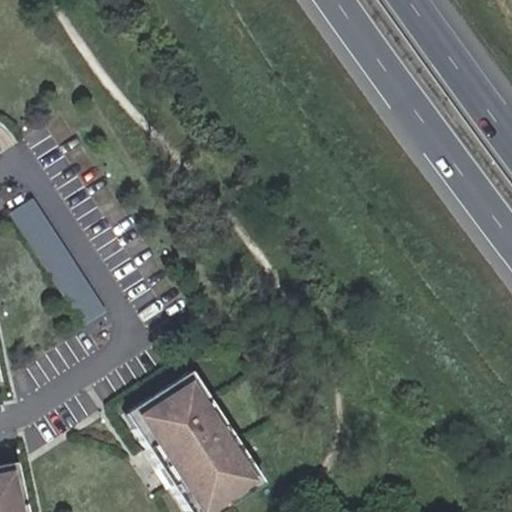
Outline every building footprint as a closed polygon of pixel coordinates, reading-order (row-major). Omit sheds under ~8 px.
[(31,196),(9,211),(82,323),(104,309),(31,196)] [(199,386),(191,370),(184,374),(193,389),(199,386)] [(184,374),(129,405),(138,420),(131,424),(179,509),(186,505),(189,511),(212,511),(250,491),(241,474),(248,471),(233,444),(226,448),(216,430),(223,427),(199,386),(193,389),(184,374)] [(129,405),(123,409),(131,424),(138,420),(129,405)] [(233,444),(223,427),(216,430),(226,448),(233,444)] [(6,469),(10,487),(18,485),(13,467),(6,469)] [(6,469),(0,470),(0,511),(24,511),(18,485),(10,487),(6,469)] [(250,491),(257,487),(248,471),(241,474),(250,491)]
